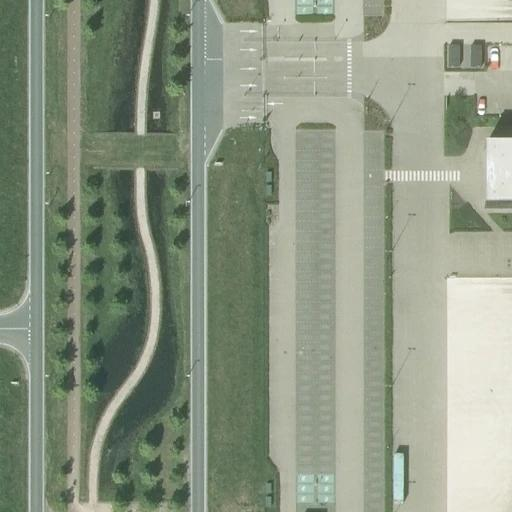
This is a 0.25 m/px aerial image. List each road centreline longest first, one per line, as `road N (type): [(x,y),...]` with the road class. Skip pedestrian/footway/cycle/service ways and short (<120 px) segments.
road 1 (unclassified): [(35,0),(36,511)]
road 2 (unclassified): [(197,511),(197,0)]
